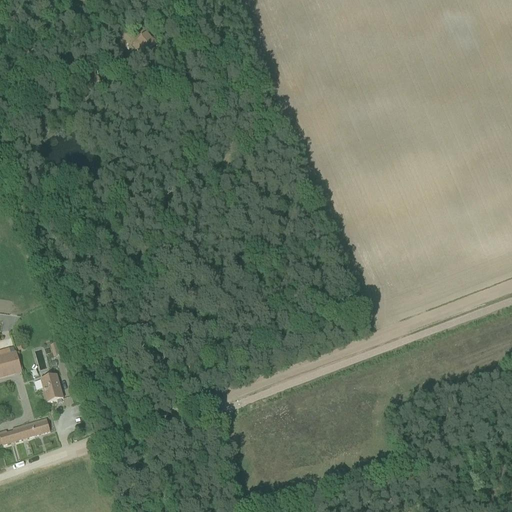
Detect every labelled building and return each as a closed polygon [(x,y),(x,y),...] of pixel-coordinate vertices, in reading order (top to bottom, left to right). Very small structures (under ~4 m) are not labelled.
[(147,33),(132,45),(142,57),(157,45),(147,33)] [(47,346),(41,347),(44,359),(49,358),(47,346)] [(16,354),(0,358),(0,378),(21,373),(16,354)] [(56,376),(40,381),(47,405),(63,401),(56,376)] [(35,424),(12,431),(16,443),(15,443),(15,444),(50,434),(49,431),(47,423),(35,427),(35,424)] [(0,447),(1,447),(2,448),(10,445),(9,445),(6,433),(0,434),(0,447)]
